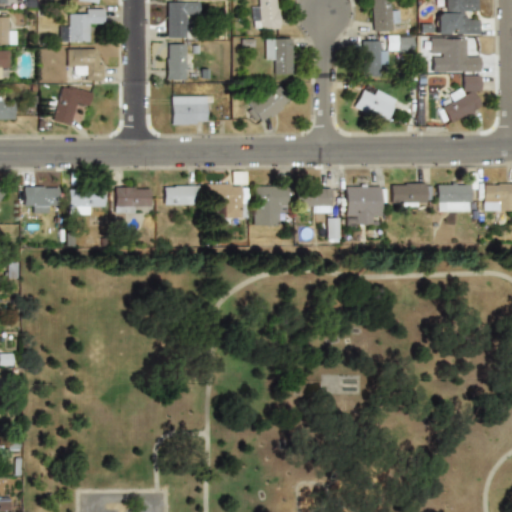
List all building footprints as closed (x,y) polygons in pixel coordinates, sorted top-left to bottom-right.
[(251,0),(253,29),(275,28),(273,0),(251,0)] [(367,0),(367,30),(392,30),(392,8),(386,8),(386,0),(367,0)] [(432,34),(474,34),(475,19),(460,19),(460,11),(474,11),(474,0),(441,0),(441,13),(432,13),(432,34)] [(164,36),(183,36),(183,1),(164,1),(164,36)] [(68,8),(67,21),(57,21),(57,41),(90,42),(90,19),(100,20),(101,9),(68,8)] [(0,44),(12,44),(12,28),(2,29),(2,11),(0,11),(0,44)] [(407,52),(408,36),(382,35),(382,51),(407,52)] [(287,38),(260,38),(260,60),(269,60),(269,74),(287,74),(287,38)] [(475,56),(461,56),(461,38),(424,38),(424,53),(436,53),(436,57),(427,56),(427,70),(475,71),(475,56)] [(356,76),(375,76),(375,66),(382,66),(382,49),(375,49),(375,40),(356,40),(356,76)] [(164,42),(164,79),(184,79),(184,42),(164,42)] [(64,68),(74,68),(74,80),(100,80),(100,48),(64,48),(64,68)] [(457,74),(457,91),(465,91),(437,107),(446,124),(468,112),(466,110),(476,104),(469,91),(475,91),(476,74),(457,74)] [(68,127),(75,103),(85,105),(89,92),(59,84),(49,121),(68,127)] [(287,101),(276,86),(266,94),(262,89),(240,105),(255,126),(287,101)] [(348,108),(381,123),(392,99),(367,87),(365,92),(357,88),(348,108)] [(205,95),(169,95),(169,125),(205,125),(205,95)] [(0,119),(12,119),(12,99),(0,99),(0,119)] [(386,182),(386,206),(421,206),(421,182),(386,182)] [(466,211),(466,182),(432,182),(432,211),(466,211)] [(511,183),(477,183),(477,210),(511,210),(511,183)] [(339,215),(350,215),(350,224),(370,224),(370,213),(376,213),(376,206),(380,206),(380,184),(339,184),(339,215)] [(196,185),(160,185),(160,204),(196,204),(196,185)] [(249,225),(274,225),(274,214),(285,214),(285,185),(249,185),(249,225)] [(147,186),(112,186),(112,207),(147,207),(147,186)] [(204,186),(204,217),(243,217),(243,186),(204,186)] [(48,212),(48,187),(19,187),(19,207),(29,207),(29,212),(48,212)] [(292,187),(292,210),(329,210),(329,187),(292,187)] [(95,189),(65,189),(65,209),(95,209),(95,189)] [(334,217),(322,217),(322,242),(334,242),(334,217)]
